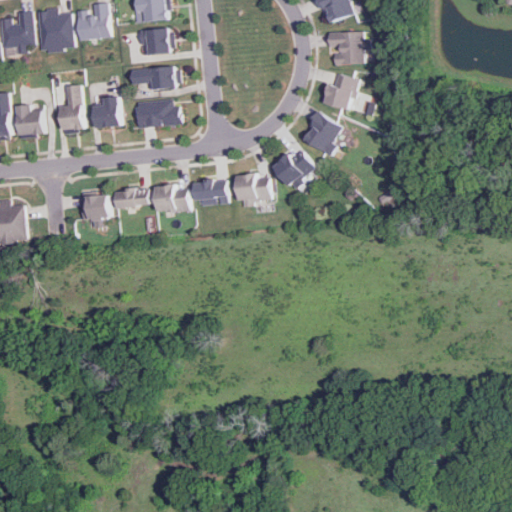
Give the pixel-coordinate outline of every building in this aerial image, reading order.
[(140,0),(141,21),(174,19),(173,0),(140,0)] [(334,20),(357,14),(353,0),(321,0),(324,10),(331,8),(334,20)] [(115,36),(111,1),(94,3),(95,8),(81,9),(84,39),(115,36)] [(45,51),(79,48),(76,12),(62,13),(62,7),(42,9),(45,51)] [(4,18),(6,47),(20,46),(21,53),(31,52),(31,43),(38,43),(36,9),(19,11),(19,17),(4,18)] [(145,44),(153,44),(153,53),(178,51),(176,27),(143,29),(145,44)] [(367,30),(332,31),(332,46),(344,45),(345,52),(338,53),(338,63),(368,62),(367,48),(375,48),(374,38),(367,38),(367,30)] [(138,83),(157,81),(158,87),(185,85),(183,64),(136,69),(138,83)] [(363,76),(341,73),(340,84),(330,82),(327,103),(353,107),(354,97),(359,98),(363,76)] [(70,85),(72,105),(65,105),(67,131),(89,130),(85,84),(70,85)] [(13,91),(0,91),(0,139),(16,139),(13,91)] [(109,96),(109,104),(99,104),(100,126),(125,125),(124,96),(109,96)] [(141,101),(144,127),(186,122),(184,104),(177,105),(176,97),(141,101)] [(21,104),(24,136),(49,134),(47,109),(36,110),(35,103),(21,104)] [(336,141),(346,126),(321,109),(312,123),(317,126),(309,139),(334,155),(341,144),(336,141)] [(278,165),(296,187),(321,168),(306,149),(297,157),(293,153),(278,165)] [(275,199),(273,176),(261,177),(260,172),(239,174),(241,199),(246,199),(247,206),(258,205),(258,200),(275,199)] [(217,180),(217,178),(199,180),(202,205),(232,201),(230,179),(217,180)] [(194,209),(192,187),(181,188),(180,183),(160,185),(162,212),(194,209)] [(153,186),(121,190),(122,207),(155,204),(153,186)] [(87,190),(88,218),(98,218),(98,226),(110,226),(109,216),(115,216),(114,193),(102,194),(101,189),(87,190)] [(29,203),(15,204),(15,199),(0,200),(0,241),(32,240),(29,203)]
